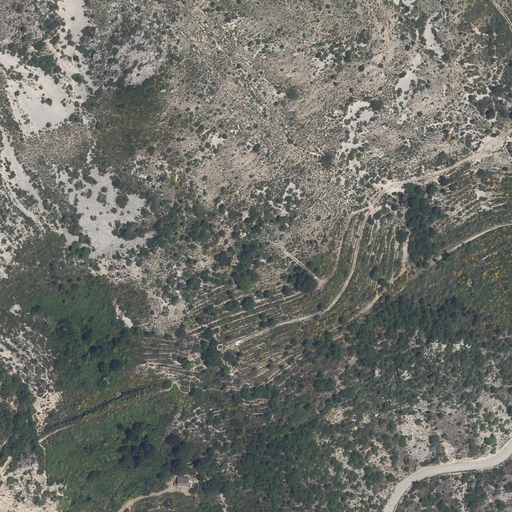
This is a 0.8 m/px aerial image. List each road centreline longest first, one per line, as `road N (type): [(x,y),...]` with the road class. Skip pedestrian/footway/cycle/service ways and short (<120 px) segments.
road 1 (track): [(511,131),(482,154),(385,190),(367,215),(352,274),(328,308),(226,347)]
road 2 (secondary): [(388,511),(412,478),(485,464),(511,446)]
